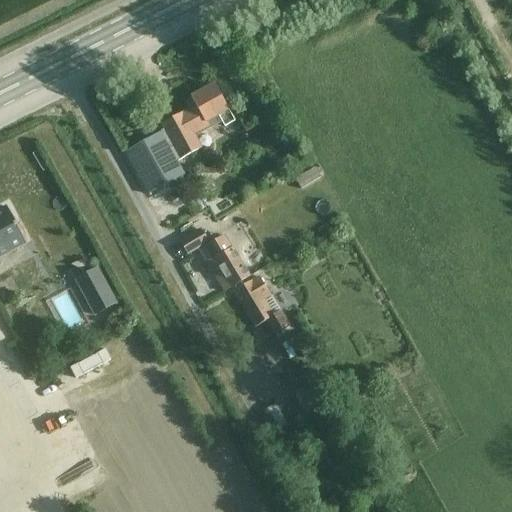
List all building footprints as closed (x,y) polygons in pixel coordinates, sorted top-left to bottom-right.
[(170,145),(178,161),(200,149),(193,135),(207,127),(205,122),(217,115),(223,127),(233,121),(213,84),(190,97),(195,107),(182,114),(181,113),(160,124),(171,144),(170,145)] [(182,175),(160,133),(125,152),(147,194),(182,175)] [(221,151),(209,157),(219,176),(231,170),(221,151)] [(315,167),(294,178),(300,189),(321,178),(315,167)] [(0,257),(26,244),(6,207),(0,210),(0,257)] [(187,256),(197,250),(223,293),(249,277),(231,249),(226,252),(219,241),(209,247),(199,231),(179,243),(187,256)] [(96,267),(74,280),(94,316),(116,303),(96,267)] [(251,281),(233,292),(255,328),(266,321),(274,335),(289,326),(259,277),(252,281),(251,281)] [(303,333),(281,346),(288,357),(310,344),(303,333)] [(331,497),(323,502),(329,511),(330,511),(338,508),(331,497)]
